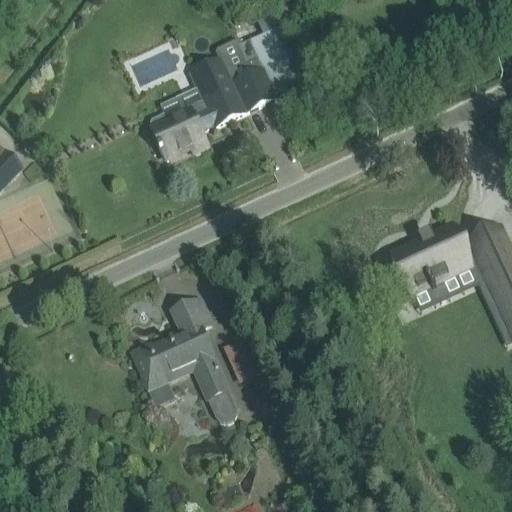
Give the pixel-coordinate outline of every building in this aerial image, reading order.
[(292,2),(255,19),(263,36),(282,27),(300,19),(292,2)] [(152,123),(151,127),(153,132),(167,163),(169,162),(168,161),(190,150),(191,152),(206,145),(200,134),(215,128),(216,130),(277,102),(276,99),(308,84),(299,65),(282,27),(263,36),(240,47),(238,43),(218,52),(216,56),(220,64),(191,77),(206,108),(191,115),(191,114),(168,125),(165,120),(162,118),(152,123)] [(0,193),(21,172),(4,155),(0,158),(0,193)] [(421,244),(387,260),(392,270),(397,267),(411,297),(412,297),(475,268),(484,286),(488,283),(510,329),(511,333),(511,258),(508,250),(482,262),(473,244),(461,249),(452,230),(431,240),(423,243),(421,239),(419,240),(421,244)] [(202,378),(197,380),(208,404),(208,403),(217,422),(221,426),(226,427),(232,426),(236,422),(238,417),(237,412),(201,332),(211,328),(200,303),(173,316),(183,338),(152,352),(150,349),(133,356),(150,393),(166,386),(165,383),(198,368),(202,378)] [(266,399),(255,403),(260,414),(271,409),(266,399)]
